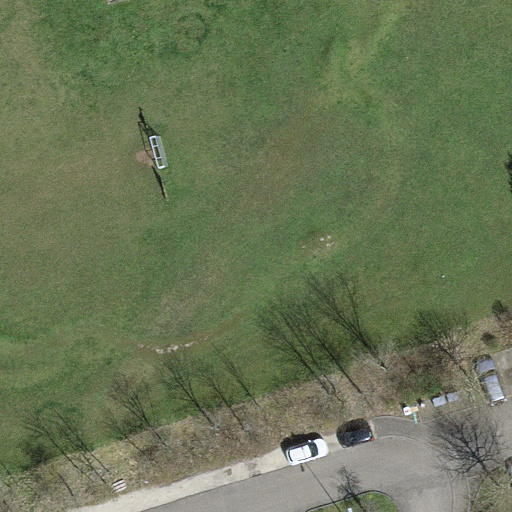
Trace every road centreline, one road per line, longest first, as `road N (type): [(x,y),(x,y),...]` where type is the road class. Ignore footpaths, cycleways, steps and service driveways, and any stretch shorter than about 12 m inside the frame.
road 1 (residential): [(238,511),(380,469)]
road 2 (residential): [(380,469),(511,430)]
